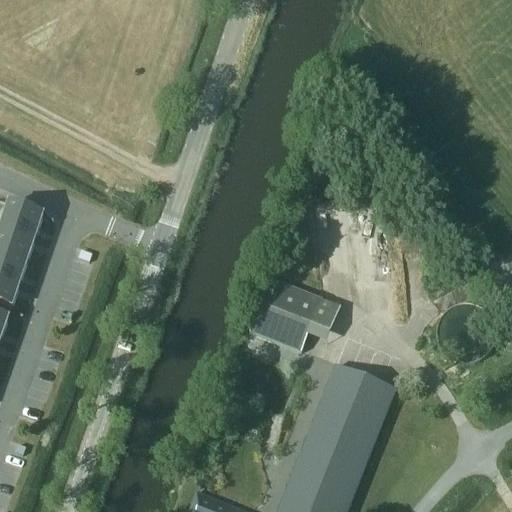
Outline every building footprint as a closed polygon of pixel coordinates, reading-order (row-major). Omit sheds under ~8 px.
[(0,230),(35,241),(43,218),(8,206),(0,230)] [(0,230),(0,255),(27,264),(35,241),(0,230)] [(27,264),(0,255),(0,280),(19,288),(27,264)] [(0,306),(12,311),(19,288),(0,280),(0,306)] [(305,339),(319,303),(268,284),(247,337),(298,357),(305,339)] [(453,362),(464,365),(473,364),(482,360),(489,354),(494,346),(495,336),(494,327),(489,318),(482,311),(473,308),(463,307),(453,310),(445,315),(439,324),(437,335),(439,346),(444,356),(453,362)] [(278,511),(347,511),(395,393),(335,369),(278,511)] [(241,511),(196,494),(188,511),(241,511)]
